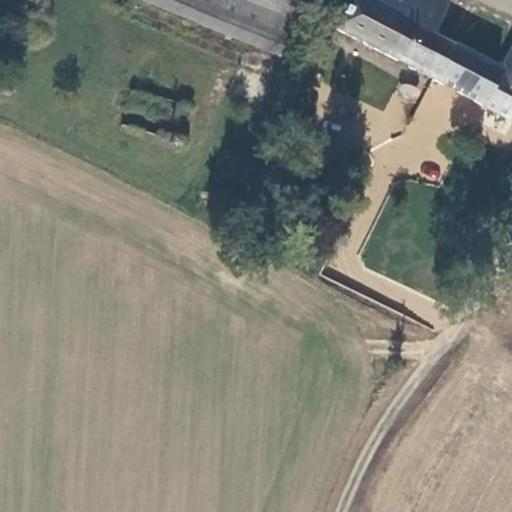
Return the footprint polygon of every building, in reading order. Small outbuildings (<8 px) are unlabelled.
[(155,0),(272,51),(293,0),(155,0)] [(327,32),(432,83),(451,43),(430,33),(447,1),(444,0),(329,0),(321,18),(331,24),(327,32)] [(511,46),(507,44),(495,66),(451,43),(432,83),(511,122),(511,46)] [(304,132),(271,117),(264,144),(296,159),(304,132)] [(437,266),(414,251),(406,264),(428,278),(437,266)]
